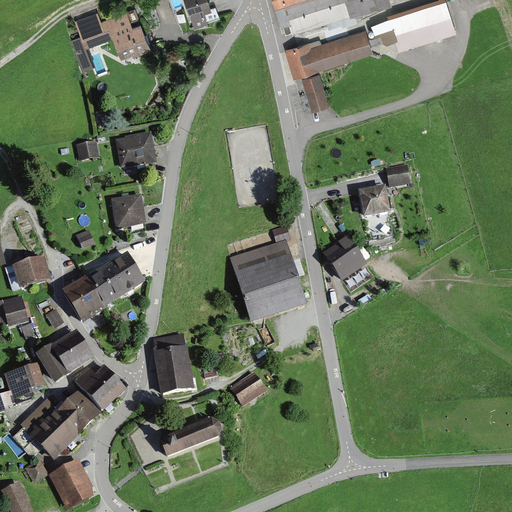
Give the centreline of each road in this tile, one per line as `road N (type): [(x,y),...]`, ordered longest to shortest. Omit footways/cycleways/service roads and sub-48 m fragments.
road 1 (residential): [(259,0),(352,467)]
road 2 (unclassified): [(259,0),(192,105),(176,157),(140,379)]
road 3 (residential): [(25,194),(71,315),(106,361),(140,379)]
road 4 (residential): [(352,467),(511,459)]
road 5 (unclassified): [(140,379),(103,444),(104,486),(125,511)]
road 6 (track): [(102,0),(57,19),(0,67)]
